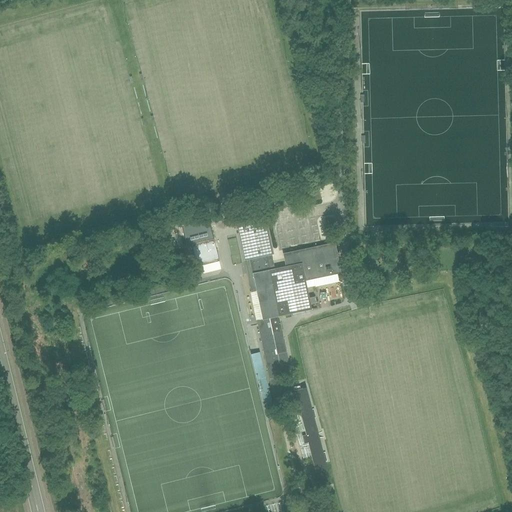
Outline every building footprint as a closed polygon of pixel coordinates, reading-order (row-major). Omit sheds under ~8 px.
[(317,180),(280,188),(283,197),(307,192),(309,201),(321,198),(317,180)] [(257,320),(272,397),(285,394),(276,354),(274,342),(272,334),(269,318),(279,316),(270,269),(275,268),(272,254),(274,254),(266,218),(236,224),(251,293),(256,291),(262,319),(257,320)] [(207,219),(181,225),(186,246),(191,244),(196,266),(218,260),(212,239),(207,219)] [(283,267),(270,269),(279,316),(311,309),(310,303),(315,302),(314,297),(309,298),(305,280),(340,273),(336,253),(334,242),(282,253),(284,261),(282,261),(283,267)] [(283,332),(279,316),(269,318),(272,334),(283,332)] [(286,352),(284,340),(274,342),(276,354),(277,354),(286,352)] [(280,366),(288,364),(286,352),(277,354),(280,366)] [(322,453),(313,417),(294,422),(303,458),(322,453)]
